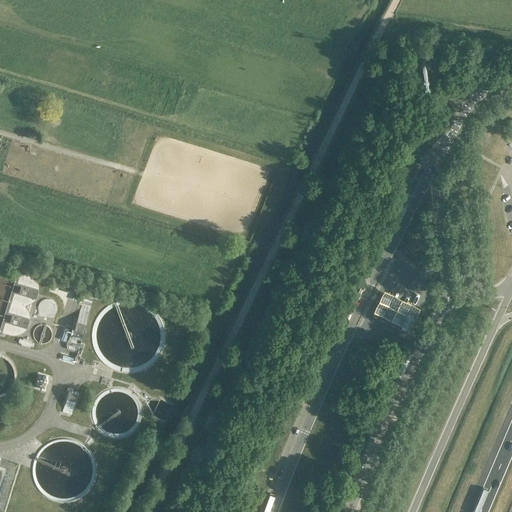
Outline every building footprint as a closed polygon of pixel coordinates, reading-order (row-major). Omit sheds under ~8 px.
[(419,65),(421,71),(430,68),(429,62),(419,65)] [(232,226),(236,213),(229,210),(223,230),(235,234),(237,228),(232,226)] [(60,269),(55,283),(72,289),(77,275),(60,269)] [(17,271),(0,323),(0,331),(11,335),(14,335),(17,335),(23,334),(26,331),(29,328),(30,325),(31,321),(31,318),(30,314),(28,311),(26,308),(23,306),(27,306),(30,305),(34,303),(37,300),(39,298),(40,295),(40,292),(40,288),(40,286),(39,284),(38,282),(36,280),(34,278),(30,276),(17,271)] [(419,307),(383,289),(373,311),(408,329),(419,307)] [(59,310),(59,309),(58,306),(56,303),(53,301),(50,300),(46,300),(44,301),(42,302),(40,305),(40,307),(39,309),(40,312),(41,314),(42,316),(43,317),(45,318),(48,319),(52,319),(54,318),(56,316),(58,313),(59,310)] [(66,326),(63,334),(69,336),(72,328),(66,326)] [(74,358),(63,354),(62,359),(73,362),(74,358)] [(62,412),(71,415),(79,391),(69,388),(62,412)]
